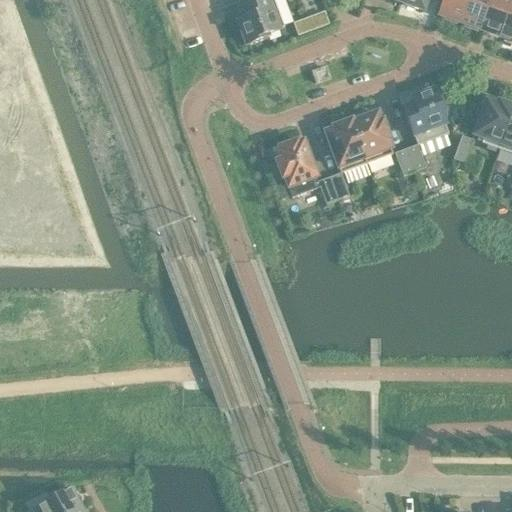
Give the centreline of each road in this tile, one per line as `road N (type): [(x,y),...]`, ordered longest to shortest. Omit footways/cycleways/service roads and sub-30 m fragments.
road 1 (residential): [(227,83),(239,112),(271,124),(450,54)]
road 2 (residential): [(450,54),(374,29),(227,83)]
road 3 (residential): [(511,487),(374,486),(377,511)]
